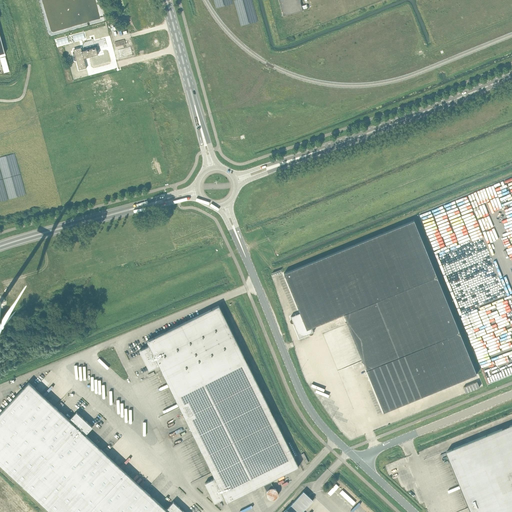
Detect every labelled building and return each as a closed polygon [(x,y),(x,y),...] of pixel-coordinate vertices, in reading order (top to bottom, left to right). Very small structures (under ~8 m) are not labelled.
[(279,0),(283,16),(303,11),(299,0),(279,0)] [(68,36),(56,40),(58,47),(70,43),(70,42),(72,41),(73,43),(85,39),(85,38),(86,38),(86,36),(85,36),(84,32),(71,36),(71,37),(69,38),(68,36)] [(98,55),(96,50),(96,47),(82,51),(82,48),(74,50),(75,53),(73,53),(75,61),(77,60),(79,70),(87,68),(84,58),(98,55)] [(477,375),(414,220),(413,220),(414,221),(284,273),(300,313),(290,317),(299,338),(313,332),(311,327),(343,314),(383,412),(476,374),(476,375),(477,375)] [(159,365),(179,407),(214,478),(205,483),(214,503),(224,498),(226,502),(263,484),(267,491),(267,494),(267,496),(268,498),(270,499),(272,499),(274,499),(276,498),(277,497),(278,495),(278,493),(277,491),(276,489),(274,488),(270,481),(298,467),(219,305),(147,341),(149,346),(139,350),(149,370),(159,365)] [(363,370),(345,376),(350,389),(368,383),(363,370)] [(29,382),(0,413),(0,465),(50,511),(184,511),(173,502),(166,510),(85,435),(93,427),(76,412),(69,420),(29,382)] [(389,419),(404,413),(402,406),(386,412),(389,419)] [(360,422),(345,428),(348,434),(351,433),(353,439),(365,434),(360,422)] [(511,511),(511,424),(447,451),(471,511),(511,511)] [(336,484),(328,493),(331,495),(339,487),(336,484)] [(339,494),(352,506),(356,502),(342,490),(339,494)] [(301,511),(313,500),(303,491),(284,511),(301,511)]
